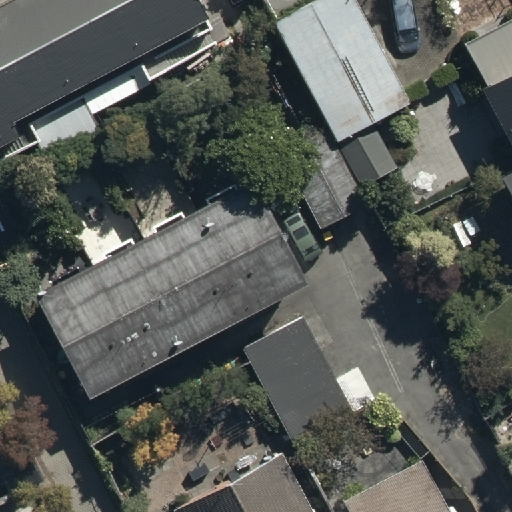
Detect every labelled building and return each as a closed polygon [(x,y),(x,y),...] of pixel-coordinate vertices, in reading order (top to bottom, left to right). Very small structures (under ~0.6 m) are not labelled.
[(194,0),(40,0),(0,20),(0,170),(224,58),(194,0)] [(278,150),(315,223),(366,197),(360,184),(394,167),(369,117),(406,98),(356,0),(298,0),(271,14),(328,125),(278,150)] [(511,10),(458,37),(511,148),(511,154),(497,162),(511,190),(511,10)] [(147,219),(26,279),(78,383),(298,275),(247,170),(181,202),(167,173),(133,190),(147,219)] [(304,317),(244,348),(295,445),(355,414),(304,317)] [(171,496),(178,511),(458,511),(430,455),(321,509),(286,438),(171,496)]
